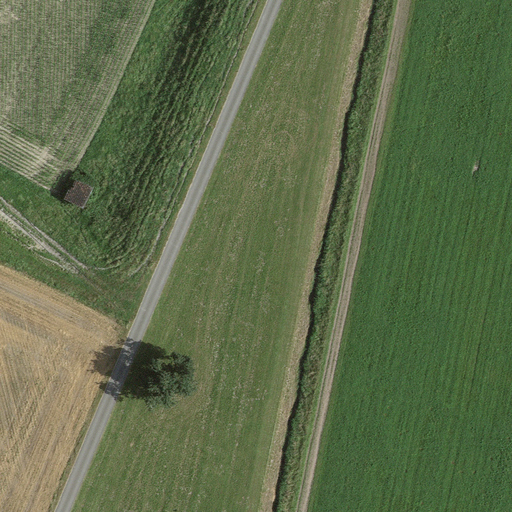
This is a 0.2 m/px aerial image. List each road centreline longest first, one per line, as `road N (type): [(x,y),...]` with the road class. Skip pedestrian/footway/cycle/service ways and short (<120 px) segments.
road 1 (unclassified): [(66,511),(275,0)]
road 2 (track): [(299,511),(401,0)]
